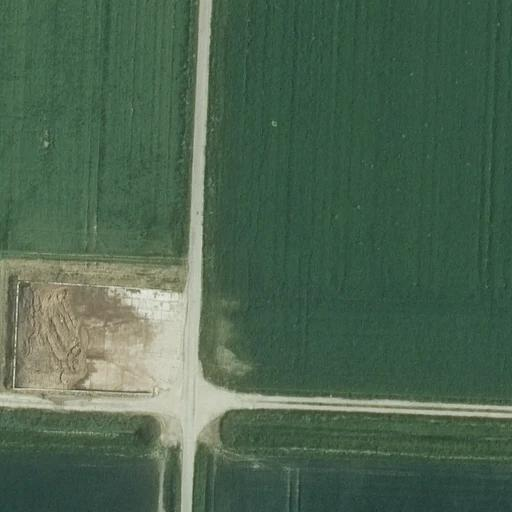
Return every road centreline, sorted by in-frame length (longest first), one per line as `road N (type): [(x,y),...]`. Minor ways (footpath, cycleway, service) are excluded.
road 1 (unclassified): [(181,402),(198,0)]
road 2 (track): [(181,402),(511,415)]
road 3 (unclassified): [(181,402),(0,395)]
